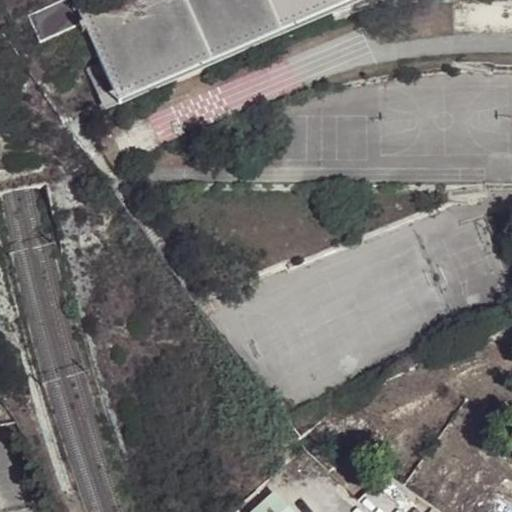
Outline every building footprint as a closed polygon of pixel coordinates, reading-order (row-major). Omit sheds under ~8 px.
[(42,42),(84,24),(73,0),(66,0),(29,16),(42,42)] [(73,0),(84,24),(108,78),(130,67),(139,85),(321,0),(73,0)] [(321,0),(139,85),(116,97),(122,108),(299,30),(365,0),(321,0)] [(130,67),(108,78),(116,97),(139,85),(130,67)] [(451,381),(511,344),(511,318),(484,335),(439,361),(451,381)] [(390,393),(392,395),(406,409),(424,399),(409,378),(390,393)] [(365,416),(366,417),(380,432),(406,409),(392,395),(365,416)] [(494,438),(511,412),(511,409),(502,402),(488,419),(479,431),(491,439),(494,438)] [(316,435),(300,448),(327,472),(380,432),(366,417),(338,439),(327,426),(316,435)] [(289,511),(274,495),(255,511),(289,511)]
